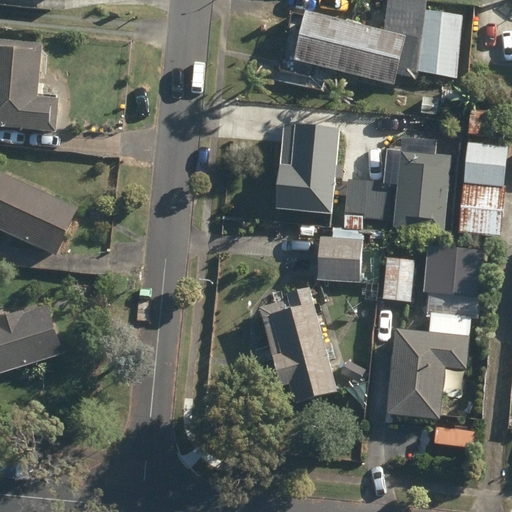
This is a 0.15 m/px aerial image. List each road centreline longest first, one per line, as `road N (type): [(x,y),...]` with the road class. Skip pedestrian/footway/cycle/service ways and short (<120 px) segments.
road 1 (residential): [(191,0),(142,500)]
road 2 (residential): [(142,500),(0,488)]
